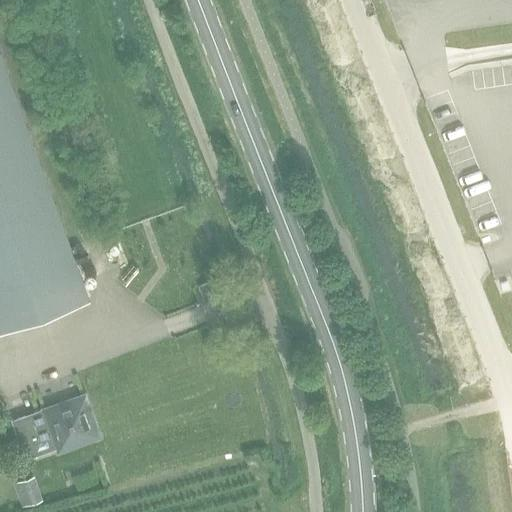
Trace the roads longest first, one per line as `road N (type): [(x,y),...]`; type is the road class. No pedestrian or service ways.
road 1 (secondary): [(360,511),(353,412),(196,0)]
road 2 (unclassified): [(148,0),(287,353),(313,511)]
road 3 (unclassified): [(349,0),(511,398)]
road 4 (track): [(262,511),(241,460),(40,511)]
road 5 (track): [(509,398),(487,434),(498,511)]
